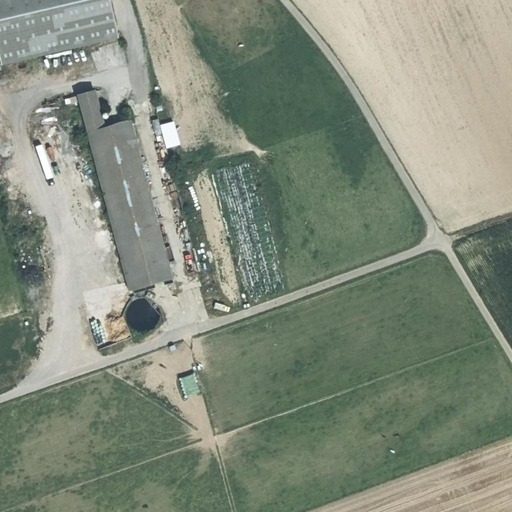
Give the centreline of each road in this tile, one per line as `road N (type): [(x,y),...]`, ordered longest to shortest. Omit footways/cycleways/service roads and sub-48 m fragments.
road 1 (track): [(511,219),(0,399)]
road 2 (track): [(511,354),(333,60),(285,0)]
